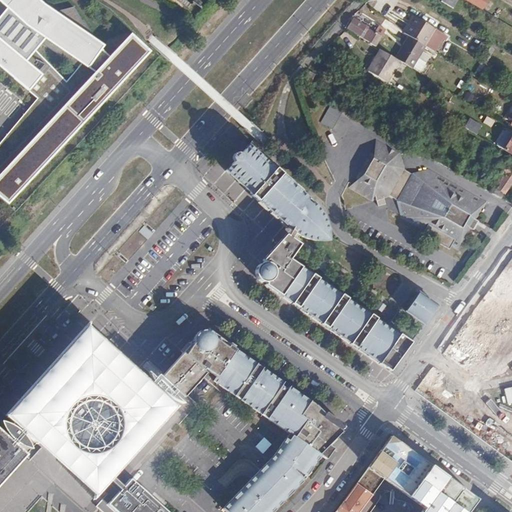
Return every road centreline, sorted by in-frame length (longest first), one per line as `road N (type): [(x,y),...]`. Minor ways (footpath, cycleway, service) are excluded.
road 1 (residential): [(183,308),(228,315),(379,418)]
road 2 (residential): [(389,405),(246,305),(220,265)]
road 3 (primary): [(170,165),(318,0)]
road 4 (residential): [(389,405),(511,237)]
road 5 (primary): [(261,0),(127,150)]
road 6 (residential): [(389,405),(511,493)]
road 7 (primary): [(74,271),(170,165)]
road 8 (residential): [(0,388),(93,288)]
road 9 (residential): [(220,265),(234,233),(170,165)]
